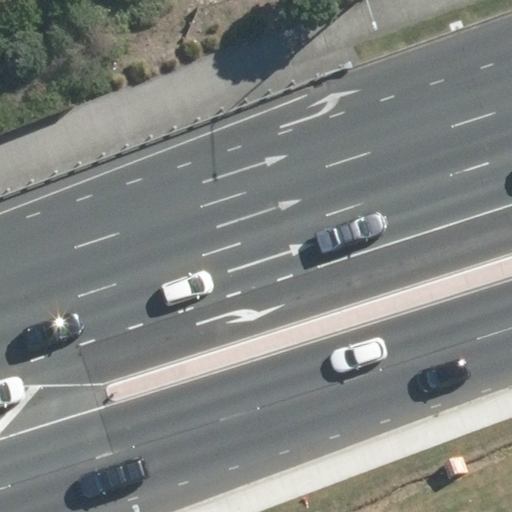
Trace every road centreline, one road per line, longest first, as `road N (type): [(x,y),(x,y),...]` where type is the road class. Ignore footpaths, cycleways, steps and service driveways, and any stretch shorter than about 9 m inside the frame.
road 1 (primary): [(511,269),(193,366)]
road 2 (primary): [(0,289),(79,250),(295,171)]
road 3 (primary): [(295,171),(511,62)]
road 4 (primary): [(295,171),(511,102)]
road 5 (primary): [(193,366),(0,453)]
road 6 (primary): [(193,366),(0,413)]
